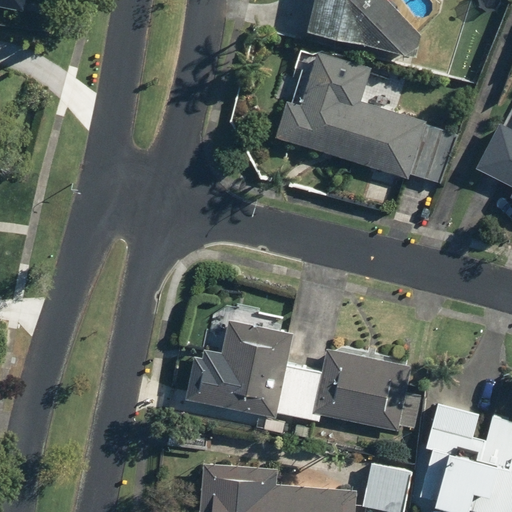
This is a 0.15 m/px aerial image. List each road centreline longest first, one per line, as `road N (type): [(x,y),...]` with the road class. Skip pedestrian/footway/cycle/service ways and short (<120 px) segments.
road 1 (residential): [(157,202),(511,290)]
road 2 (residential): [(14,511),(38,370),(100,189)]
road 3 (residential): [(157,202),(94,511)]
road 4 (residential): [(202,0),(157,202)]
road 5 (residential): [(100,189),(131,0)]
